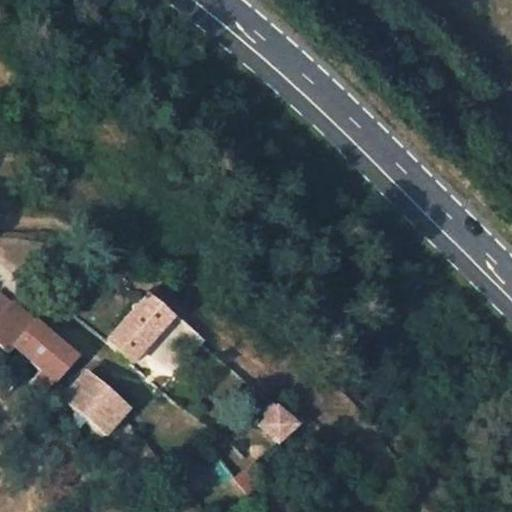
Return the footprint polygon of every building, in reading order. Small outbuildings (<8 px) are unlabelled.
[(0,348),(9,356),(13,350),(39,374),(54,387),(55,388),(78,363),(0,295),(0,348)] [(172,322),(149,301),(109,344),(133,364),(156,341),(185,365),(204,342),(176,317),(172,322)] [(39,374),(30,384),(45,397),(54,387),(39,374)] [(85,378),(63,403),(105,438),(126,413),(85,378)] [(261,414),(268,421),(261,428),(277,445),(296,427),(271,404),(261,414)] [(291,511),(253,466),(235,480),(261,511),(291,511)]
